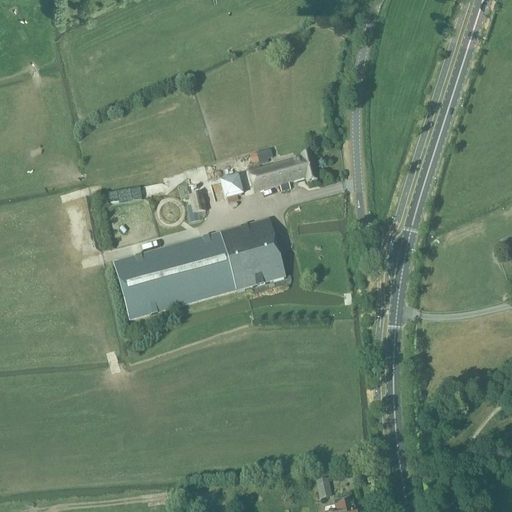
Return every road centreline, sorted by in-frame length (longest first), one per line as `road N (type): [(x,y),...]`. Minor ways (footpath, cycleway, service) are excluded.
road 1 (secondary): [(400,257),(478,0)]
road 2 (residential): [(358,182),(106,257)]
road 3 (secondary): [(408,511),(389,396),(400,257)]
road 4 (tertiary): [(377,0),(356,95),(358,182)]
